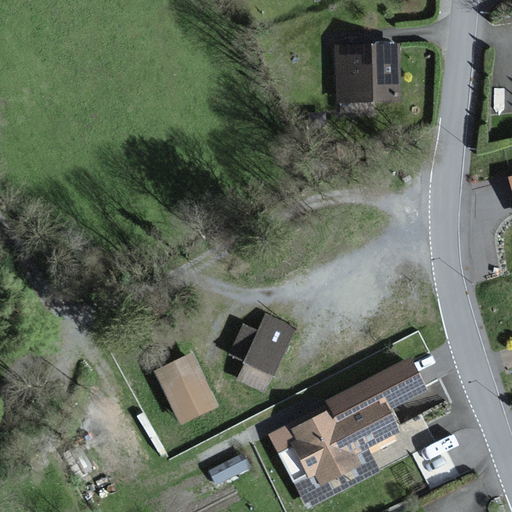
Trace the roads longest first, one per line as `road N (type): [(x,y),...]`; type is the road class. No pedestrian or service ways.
road 1 (track): [(0,281),(17,304),(451,121)]
road 2 (unclassified): [(464,0),(451,121),(449,267),(461,329),(511,469)]
